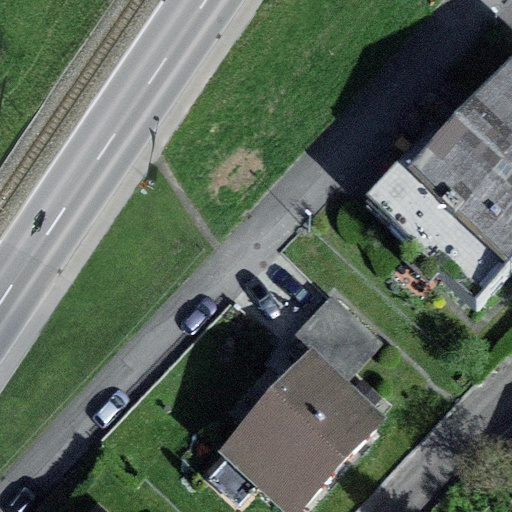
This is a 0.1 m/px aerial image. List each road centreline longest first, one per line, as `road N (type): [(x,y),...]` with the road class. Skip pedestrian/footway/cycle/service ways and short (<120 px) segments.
road 1 (residential): [(0,511),(473,0)]
road 2 (secondary): [(0,303),(208,0)]
road 3 (residential): [(401,511),(511,391)]
